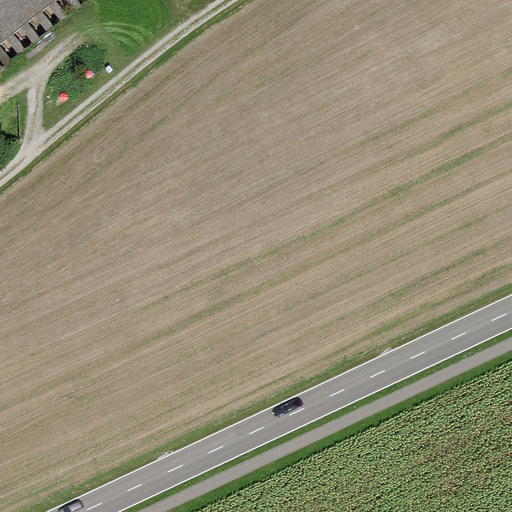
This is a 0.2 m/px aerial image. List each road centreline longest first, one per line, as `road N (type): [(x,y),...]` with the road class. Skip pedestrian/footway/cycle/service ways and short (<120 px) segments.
road 1 (secondary): [(84,511),(511,312)]
road 2 (track): [(0,179),(228,0)]
